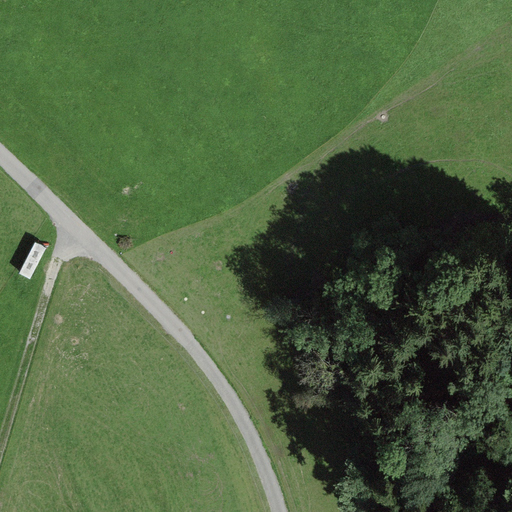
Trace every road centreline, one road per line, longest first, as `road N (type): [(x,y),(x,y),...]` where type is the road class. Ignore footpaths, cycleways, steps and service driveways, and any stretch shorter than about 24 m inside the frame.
road 1 (track): [(278,511),(258,440),(189,345),(71,224)]
road 2 (track): [(0,456),(71,224)]
